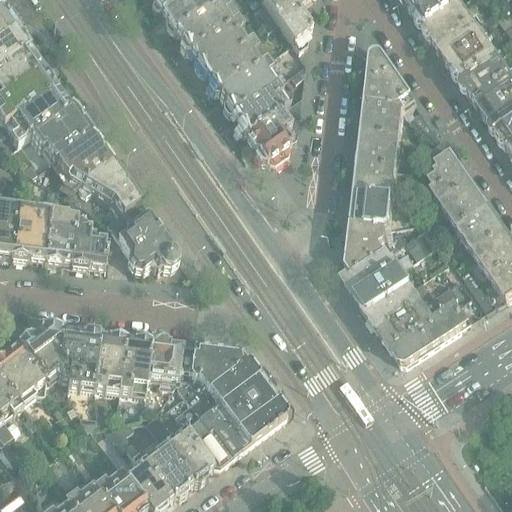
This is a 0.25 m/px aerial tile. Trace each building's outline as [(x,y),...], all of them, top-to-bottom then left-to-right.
[(161,20),(189,0),(147,0),(154,8),(152,10),(151,13),(154,18),(158,18),(160,17),(161,19),(161,20)] [(176,42),(219,11),(210,0),(189,0),(161,20),(166,27),(165,30),(166,33),(168,37),(171,39),(175,41),(176,42)] [(259,9),(252,0),(242,0),(252,14),(259,9)] [(311,17),(312,0),(261,0),(258,2),(264,11),(278,32),(291,50),(297,59),(307,53),(309,35),(301,23),(311,17)] [(397,0),(423,37),(460,10),(452,0),(397,0)] [(190,62),(233,32),(225,20),(230,17),(223,8),(219,11),(176,42),(180,47),(179,52),(184,60),(185,60),(189,60),(190,62)] [(495,43),(487,32),(497,25),(493,19),(483,26),(479,19),(470,25),(460,10),(423,37),(460,91),(498,64),(487,48),(495,43)] [(278,32),(264,11),(253,18),(267,39),(278,32)] [(0,45),(14,36),(10,31),(10,25),(11,25),(6,18),(5,18),(0,16),(0,15),(0,45)] [(511,31),(511,25),(508,19),(499,25),(506,36),(511,31)] [(204,82),(248,53),(239,41),(244,37),(238,28),(233,32),(190,62),(194,67),(194,70),(194,74),(196,78),(200,80),(204,82)] [(0,74),(28,56),(28,51),(28,50),(23,43),(18,41),(14,36),(0,45),(0,74)] [(218,102),(261,72),(254,62),(258,58),(252,49),(248,53),(204,82),(209,89),(208,93),(207,93),(213,101),(218,101),(218,102)] [(0,105),(41,77),(42,71),(37,64),(32,63),(28,57),(28,56),(0,74),(0,105)] [(416,112),(385,67),(383,64),(380,62),(376,62),(373,63),(370,65),(369,68),(364,116),(361,143),(400,147),(403,122),(416,112)] [(511,75),(508,79),(498,64),(460,91),(498,145),(511,135),(511,75)] [(233,124),(276,93),(267,81),(272,77),(266,69),(261,72),(218,102),(223,109),(222,111),(223,115),(225,119),(228,121),(232,123),(233,124)] [(9,129),(55,96),(52,92),(50,92),(51,90),(41,77),(0,105),(0,116),(3,120),(0,121),(0,133),(1,135),(9,129)] [(247,142),(289,113),(282,102),(287,99),(281,90),(276,93),(233,124),(237,130),(237,134),(236,135),(241,142),(242,142),(247,142)] [(29,144),(68,116),(65,110),(66,105),(61,97),(55,96),(9,129),(16,139),(7,145),(14,154),(29,144)] [(296,145),(300,105),(289,113),(247,142),(246,143),(255,157),(254,161),(260,170),(261,170),(265,171),(267,170),(269,172),(273,173),(287,163),(288,159),(286,156),(290,154),(290,149),(296,145)] [(54,169),(91,144),(92,143),(86,134),(85,135),(81,130),(79,125),(80,125),(75,118),(75,119),(70,114),(68,116),(29,144),(44,167),(31,176),(35,182),(54,169)] [(428,131),(421,119),(408,127),(431,146),(436,154),(442,149),(428,131)] [(511,135),(498,145),(511,165),(511,135)] [(393,207),(400,147),(361,143),(358,167),(357,171),(356,178),(357,178),(354,202),(393,207)] [(112,172),(106,163),(105,164),(101,159),(100,154),(95,147),(91,144),(54,169),(66,186),(79,194),(112,172)] [(442,149),(436,154),(434,155),(432,168),(436,175),(452,164),(451,163),(442,149)] [(0,164),(11,157),(6,151),(0,154),(0,164)] [(472,193),(457,172),(458,171),(452,164),(436,175),(438,178),(434,180),(438,186),(431,191),(435,197),(431,200),(441,214),(472,193)] [(139,211),(112,172),(79,194),(77,195),(80,200),(85,203),(90,200),(108,212),(118,225),(139,211)] [(427,192),(428,180),(416,178),(414,191),(427,192)] [(16,209),(19,192),(12,191),(9,209),(16,209)] [(412,209),(414,194),(404,193),(403,208),(412,209)] [(491,220),(485,211),(485,212),(472,193),(441,214),(474,262),(505,240),(491,220)] [(52,208),(53,200),(46,196),(45,207),(52,208)] [(385,249),(386,238),(386,237),(390,233),(393,207),(354,202),(351,228),(345,277),(350,285),(389,262),(392,260),(385,249)] [(51,217),(52,208),(45,207),(37,206),(36,216),(51,217)] [(44,271),(50,226),(31,223),(32,212),(16,210),(15,221),(10,266),(28,269),(28,268),(31,269),(31,268),(41,269),(41,270),(44,271)] [(178,266),(139,211),(118,225),(107,232),(129,263),(127,272),(133,280),(141,281),(151,274),(156,281),(157,280),(156,278),(160,276),(161,278),(162,278),(168,279),(176,273),(178,266)] [(0,264),(10,266),(15,221),(0,219),(0,264)] [(69,274),(75,237),(75,233),(63,232),(63,228),(50,226),(44,271),(61,273),(69,274)] [(441,251),(454,241),(449,233),(435,242),(441,251)] [(442,251),(441,251),(435,242),(430,234),(416,244),(428,261),(442,251)] [(91,239),(75,237),(69,274),(104,278),(108,251),(97,249),(98,245),(91,243),(91,239)] [(511,250),(505,240),(474,262),(491,286),(506,309),(511,305),(511,250)] [(356,308),(400,280),(415,271),(408,261),(395,270),(389,262),(350,285),(343,290),(356,308)] [(480,294),(469,278),(462,282),(473,298),(480,294)] [(368,325),(411,297),(400,280),(356,308),(368,325)] [(379,342),(462,290),(457,282),(426,301),(418,306),(411,297),(368,325),(379,342)] [(435,330),(428,321),(466,295),(462,290),(379,342),(391,359),(435,330)] [(495,315),(480,294),(473,298),(481,309),(487,320),(495,315)] [(406,374),(471,332),(460,314),(435,330),(391,359),(400,372),(406,374)] [(28,345),(17,353),(45,391),(56,382),(59,387),(59,388),(67,389),(68,384),(56,368),(61,339),(40,336),(40,340),(39,341),(40,341),(33,346),(32,346),(29,345),(28,345)] [(61,339),(56,368),(68,384),(67,389),(66,396),(70,397),(73,397),(94,400),(100,347),(99,346),(97,343),(86,341),(83,344),(82,344),(82,345),(74,343),(62,342),(62,338),(61,338),(61,339)] [(100,347),(94,400),(118,403),(125,350),(123,347),(123,346),(111,345),(108,348),(108,347),(108,348),(100,347)] [(125,350),(118,403),(143,406),(146,388),(150,353),(148,350),(137,348),(134,351),(133,351),(125,350)] [(150,353),(146,388),(160,390),(159,395),(171,397),(175,392),(177,392),(178,389),(179,380),(177,380),(180,354),(154,350),(150,353)] [(4,363),(0,366),(0,387),(20,415),(21,417),(31,409),(45,409),(47,394),(45,391),(17,354),(5,363),(4,363)] [(177,392),(176,396),(189,412),(243,371),(235,361),(180,354),(177,380),(179,380),(178,389),(177,392)] [(179,419),(174,423),(183,435),(195,451),(213,476),(218,477),(218,478),(285,427),(286,422),(249,372),(248,372),(245,372),(244,372),(244,373),(243,371),(189,412),(179,419)] [(0,387),(0,424),(2,428),(20,415),(0,387)] [(35,434),(28,423),(22,427),(30,437),(35,434)] [(0,424),(0,447),(2,450),(13,442),(2,428),(0,424)] [(98,435),(97,425),(81,424),(78,425),(87,437),(98,435)] [(183,435),(161,451),(192,492),(193,492),(197,492),(198,493),(206,486),(206,482),(207,481),(206,481),(213,476),(195,451),(183,435)] [(123,482),(122,483),(144,511),(166,511),(173,507),(142,466),(129,450),(124,454),(133,465),(134,473),(123,482)] [(161,451),(142,466),(173,507),(177,507),(178,508),(186,501),(186,497),(187,496),(186,496),(192,492),(161,451)] [(26,483),(15,468),(7,474),(18,489),(26,483)] [(56,480),(46,468),(39,474),(49,486),(56,480)] [(90,481),(81,469),(76,472),(85,485),(90,481)] [(93,493),(92,494),(106,511),(144,511),(122,483),(123,482),(120,479),(119,479),(106,489),(104,485),(93,493)] [(13,493),(4,482),(0,485),(0,497),(2,501),(13,493)] [(75,498),(63,507),(66,510),(67,511),(106,511),(92,494),(93,493),(92,491),(91,492),(78,502),(75,498)] [(32,511),(37,509),(30,499),(23,504),(28,511),(32,511)]
